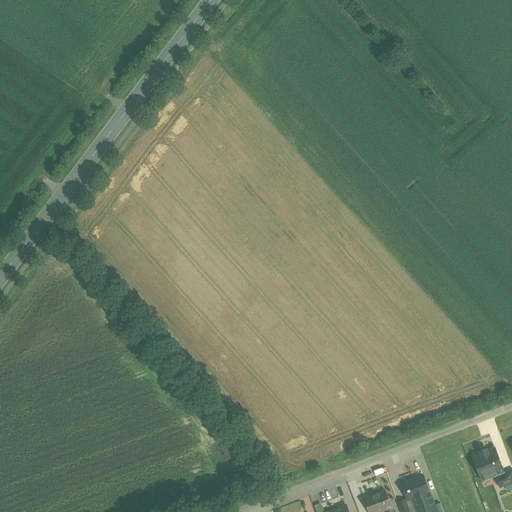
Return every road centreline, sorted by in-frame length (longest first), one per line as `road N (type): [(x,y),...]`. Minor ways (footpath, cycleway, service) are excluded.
road 1 (primary): [(0,279),(211,0)]
road 2 (unclassified): [(511,411),(244,511)]
